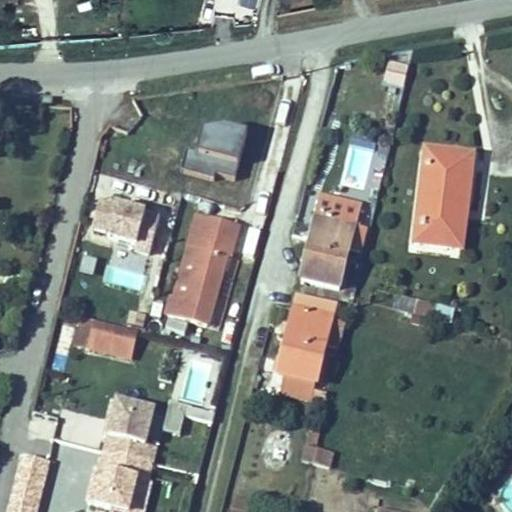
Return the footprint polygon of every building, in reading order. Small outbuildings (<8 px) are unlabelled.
[(393,66),(388,85),(402,88),(407,70),(393,66)] [(361,124),(345,216),(389,223),(395,183),(409,185),(418,131),(361,124)] [(186,155),(183,174),(238,183),(244,138),(202,132),(198,156),(186,155)] [(423,148),(407,251),(462,259),(478,157),(423,148)] [(262,198),(247,263),(287,272),(302,206),(262,198)] [(147,260),(160,226),(102,203),(89,237),(147,260)] [(243,222),(197,212),(179,294),(175,294),(170,314),(216,323),(232,253),(236,254),(243,222)] [(139,290),(143,273),(108,264),(104,282),(139,290)] [(284,285),(245,277),(241,295),(279,304),(284,285)] [(241,295),(225,361),(265,371),(279,304),(241,295)] [(293,296),(274,399),(318,407),(336,304),(293,296)] [(401,302),(398,317),(451,325),(454,310),(401,302)] [(139,328),(96,317),(90,345),(133,356),(139,328)] [(55,440),(32,489),(68,506),(99,440),(74,427),(83,407),(59,395),(41,434),(55,440)] [(148,450),(156,415),(110,405),(87,511),(92,511),(145,511),(158,452),(148,450)] [(161,437),(180,440),(183,421),(212,426),(214,415),(167,405),(161,437)] [(303,451),(300,468),(330,472),(332,455),(303,451)] [(230,511),(254,511),(256,504),(233,500),(230,511)]
